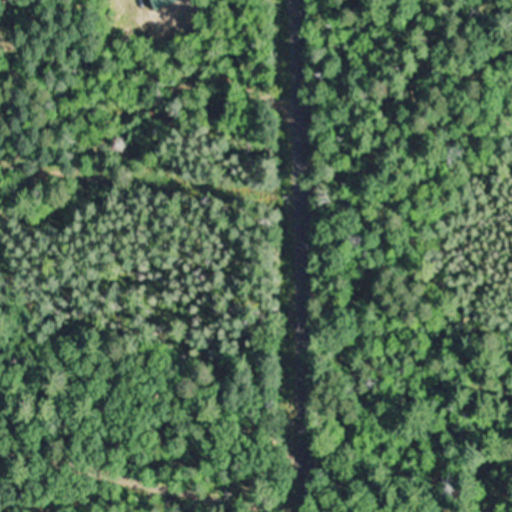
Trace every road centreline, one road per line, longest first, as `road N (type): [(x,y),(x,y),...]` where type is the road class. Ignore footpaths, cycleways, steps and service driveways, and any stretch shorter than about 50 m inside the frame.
road 1 (residential): [(308,511),(298,0)]
road 2 (residential): [(302,128),(168,191),(86,182),(0,139)]
